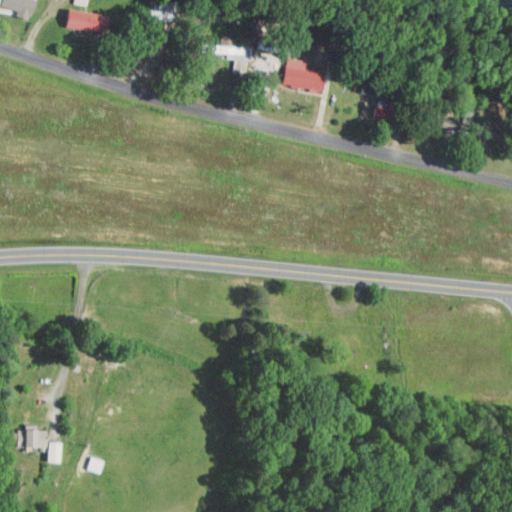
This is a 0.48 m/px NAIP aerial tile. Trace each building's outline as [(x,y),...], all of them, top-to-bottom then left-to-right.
[(16,13),(20,0),(0,0),(0,3),(4,5),(2,9),(16,13)] [(135,0),(134,13),(160,15),(161,0),(135,0)] [(83,27),(87,8),(55,1),(51,20),(83,27)] [(239,39),(207,37),(207,47),(214,47),(214,52),(222,53),(221,64),(233,65),(233,54),(238,54),(239,39)] [(293,54),(274,51),(269,78),(307,84),(310,66),(292,63),(293,54)] [(4,441),(33,440),(33,424),(22,424),(22,421),(4,421),(4,441)] [(46,456),(46,436),(34,435),(34,456),(46,456)]
